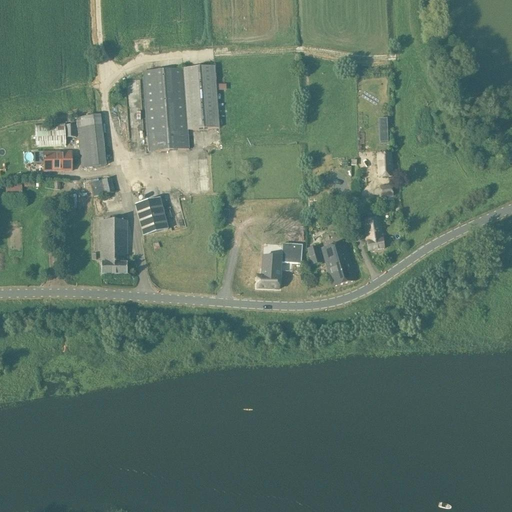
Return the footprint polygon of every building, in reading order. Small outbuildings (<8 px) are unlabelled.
[(214,67),(142,72),(148,153),(189,150),(187,131),(219,129),(214,67)] [(81,169),(106,166),(100,116),(76,119),(81,169)] [(65,124),(35,125),(36,148),(66,146),(65,139),(65,127),(65,124)] [(75,138),(75,126),(65,127),(65,139),(75,138)] [(43,172),(72,172),(71,153),(43,153),(43,172)] [(378,178),(392,177),(390,155),(377,156),(378,178)] [(100,196),(114,192),(110,177),(95,182),(100,196)] [(380,198),(393,197),(392,186),(379,188),(380,198)] [(160,199),(134,206),(143,237),(168,230),(160,199)] [(228,221),(229,211),(221,210),(220,220),(228,221)] [(368,252),(384,249),(380,220),(363,222),(368,252)] [(101,276),(127,276),(127,222),(101,222),(101,276)] [(332,288),(355,281),(345,243),(321,249),(332,288)] [(257,276),(256,288),(279,290),(280,278),(281,263),(301,265),(302,246),(282,245),(281,260),(280,260),(263,259),(261,277),(257,276)] [(311,266),(321,263),(317,248),(307,251),(311,266)]
